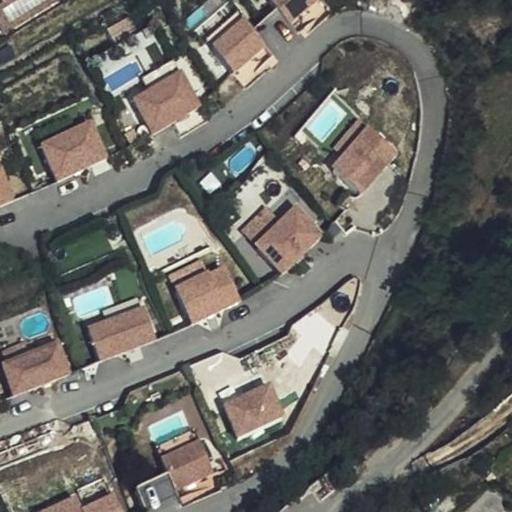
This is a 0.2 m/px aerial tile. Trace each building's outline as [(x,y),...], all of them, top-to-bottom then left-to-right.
[(0,0),(0,36),(1,39),(61,1),(60,0),(0,0)] [(322,0),(269,0),(299,37),(331,11),(322,0)] [(242,83),(274,55),(238,14),(205,43),(242,83)] [(133,99),(151,137),(186,120),(187,123),(211,112),(192,72),(133,99)] [(40,147),(57,184),(110,160),(93,123),(40,147)] [(364,124),(327,167),(363,197),(400,154),(364,124)] [(0,172),(0,208),(16,203),(4,171),(0,172)] [(266,207),(240,233),(285,277),(325,235),(296,207),(281,222),(266,207)] [(185,327),(243,305),(228,267),(199,278),(191,257),(162,269),(185,327)] [(145,301),(105,309),(109,325),(90,328),(97,359),(155,347),(145,301)] [(61,342),(2,364),(14,396),(73,374),(61,342)] [(271,384),(223,407),(240,440),(287,417),(271,384)] [(198,427),(156,451),(187,505),(229,482),(198,427)] [(137,488),(145,506),(176,493),(167,475),(137,488)] [(38,511),(121,511),(109,482),(38,511)]
